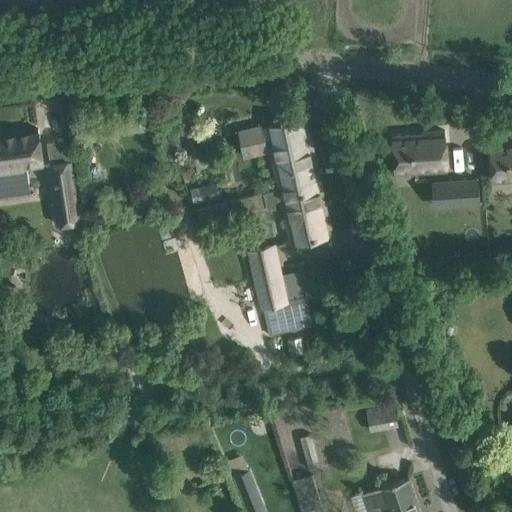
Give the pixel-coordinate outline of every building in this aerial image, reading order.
[(146,109),(85,113),(86,131),(148,127),(146,109)] [(280,187),(318,179),(303,117),(266,126),(280,187)] [(38,128),(0,133),(0,193),(30,189),(27,165),(43,163),(38,128)] [(423,133),(392,135),(395,172),(448,168),(445,129),(423,131),(423,133)] [(511,142),(490,144),(493,179),(511,177),(511,142)] [(71,159),(50,162),(59,224),(79,221),(71,159)] [(480,202),(478,178),(444,180),(446,204),(480,202)] [(292,241),(310,237),(330,232),(318,179),(280,187),(280,188),(263,192),(268,210),(284,206),(292,241)] [(238,198),(218,203),(221,216),(241,211),(238,198)] [(307,293),(284,298),(273,245),(251,250),(263,304),(269,334),(314,323),(307,293)] [(370,429),(398,424),(394,404),(366,409),(370,429)] [(266,511),(268,511),(250,467),(233,474),(248,511),(266,511)] [(324,511),(317,489),(312,473),(293,480),(303,511),(324,511)] [(369,511),(386,511),(388,511),(388,510),(416,501),(408,476),(363,492),(369,511)] [(420,511),(416,501),(388,510),(388,511),(386,511),(420,511)]
